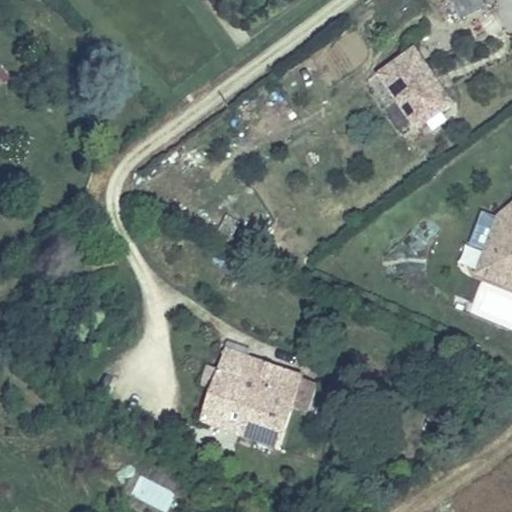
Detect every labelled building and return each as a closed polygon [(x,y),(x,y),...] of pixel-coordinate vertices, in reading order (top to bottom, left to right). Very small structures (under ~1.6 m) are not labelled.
[(448,0),(459,20),(485,6),(481,0),(448,0)] [(441,78),(444,75),(424,46),(388,72),(426,125),(462,100),(450,83),(446,85),(441,78)] [(1,56),(0,56),(0,89),(4,94),(21,80),(1,56)] [(511,211),(510,213),(489,269),(511,277),(511,211)] [(196,415),(275,444),(302,374),(221,344),(196,415)] [(164,511),(167,511),(176,492),(139,475),(130,496),(164,511)]
